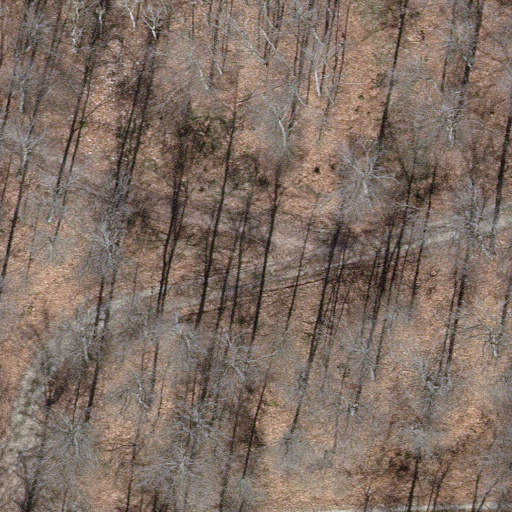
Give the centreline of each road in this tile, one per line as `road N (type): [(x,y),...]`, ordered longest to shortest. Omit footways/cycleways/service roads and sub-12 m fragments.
road 1 (track): [(366,255),(162,298),(82,342),(41,405),(26,511)]
road 2 (track): [(0,121),(203,213),(295,221),(366,255)]
road 3 (track): [(511,211),(366,255)]
